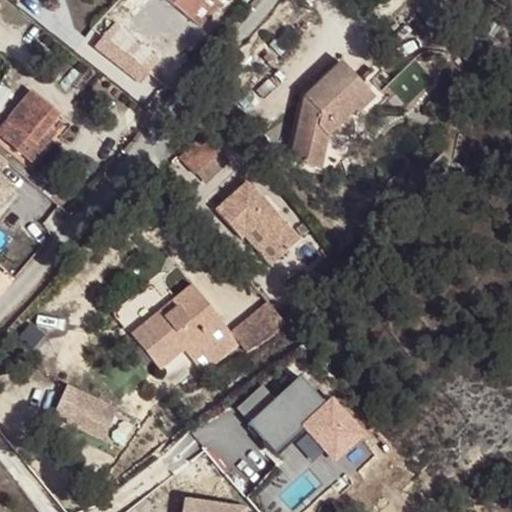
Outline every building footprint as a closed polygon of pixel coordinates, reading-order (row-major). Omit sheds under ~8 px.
[(204,0),(166,0),(188,19),(204,0)] [(204,0),(188,19),(200,28),(224,0),(204,0)] [(138,48),(113,26),(102,38),(128,59),(146,74),(158,61),(140,46),(138,48)] [(373,98),(342,63),(304,98),(291,162),(320,168),(327,135),(354,110),(356,113),(373,98)] [(60,115),(31,91),(8,119),(9,121),(0,130),(0,132),(4,136),(2,139),(30,162),(49,141),(43,136),(49,128),(60,115)] [(56,134),(49,128),(43,136),(49,141),(56,134)] [(217,150),(203,136),(180,159),(193,173),(217,150)] [(228,162),(217,150),(193,173),(204,184),(228,162)] [(267,204),(246,182),(215,210),(241,239),(244,236),(254,227),(280,256),(299,240),(271,209),(267,212),(263,207),(267,204)] [(271,209),(267,204),(263,207),(267,212),(271,209)] [(280,256),(254,227),(244,236),(271,266),(280,256)] [(233,263),(229,266),(249,288),(253,285),(233,263)] [(196,292),(191,286),(160,313),(164,318),(196,292)] [(160,313),(132,335),(160,369),(184,349),(204,374),(238,345),(246,354),(286,321),(282,316),(270,303),(231,335),(196,292),(164,318),(160,313)] [(41,334),(29,324),(18,337),(29,347),(41,334)] [(273,383),(243,409),(281,452),(339,400),(312,369),(283,394),(273,383)] [(102,445),(116,414),(65,391),(51,421),(102,445)] [(342,459),(377,431),(345,393),(310,422),(342,459)]
